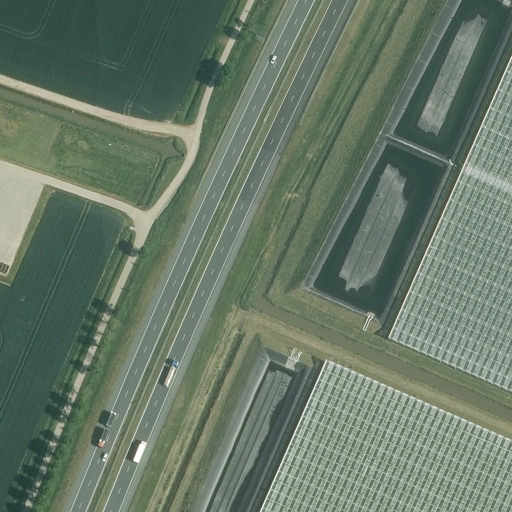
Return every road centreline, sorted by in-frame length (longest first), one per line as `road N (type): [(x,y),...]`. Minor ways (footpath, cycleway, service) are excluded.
road 1 (track): [(166,511),(265,269),(294,176),(336,119),(400,0)]
road 2 (unclassified): [(26,511),(146,225),(188,164),(211,82),(251,0)]
road 3 (motorway): [(307,0),(78,511)]
road 4 (motorway): [(111,511),(340,0)]
road 5 (track): [(195,134),(158,131),(0,78)]
